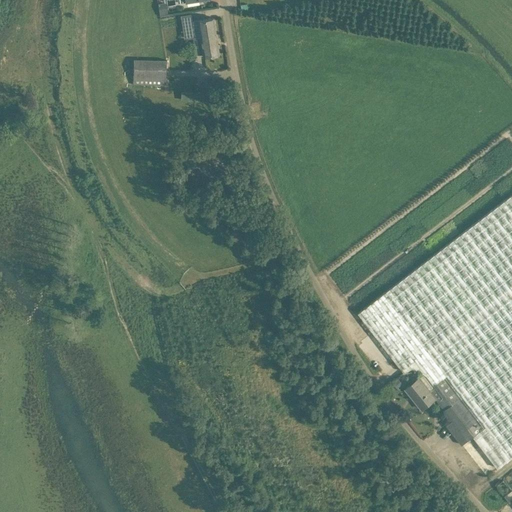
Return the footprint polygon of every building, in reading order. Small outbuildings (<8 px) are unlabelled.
[(164,2),(158,3),(159,14),(166,13),(164,2)] [(190,21),(192,20),(191,13),(180,15),(182,22),(190,21)] [(192,38),(200,36),(204,56),(219,54),(213,17),(192,20),(190,21),(192,38)] [(134,59),(134,85),(166,86),(167,60),(134,59)] [(231,161),(226,142),(195,151),(200,170),(231,161)] [(426,374),(434,384),(443,376),(453,389),(483,428),(473,435),(497,467),(511,455),(511,193),(358,311),(404,371),(411,367),(418,368),(426,374)] [(434,384),(435,386),(431,389),(420,376),(406,388),(422,408),(436,397),(435,395),(440,391),(444,396),(440,398),(441,399),(453,389),(443,376),(434,384)] [(483,428),(453,389),(441,399),(447,407),(444,409),(453,420),(448,424),(463,443),(471,437),(473,435),(483,428)]
